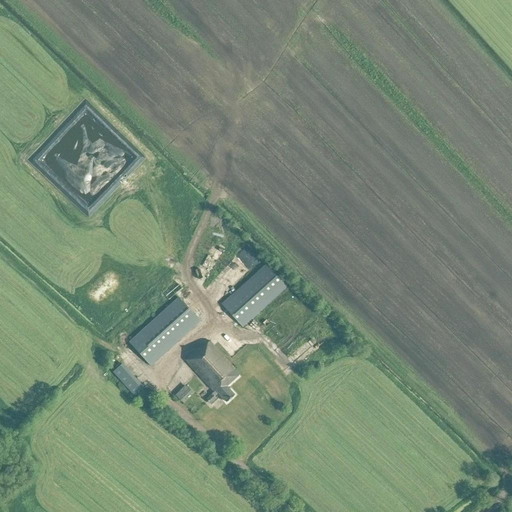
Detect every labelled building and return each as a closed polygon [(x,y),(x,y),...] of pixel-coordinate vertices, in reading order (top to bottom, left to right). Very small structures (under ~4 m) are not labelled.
[(243,251),(236,263),(250,271),(257,259),(243,251)] [(243,328),(287,287),(266,265),(222,305),(243,328)] [(150,366),(200,322),(179,298),(129,343),(150,366)] [(308,351),(314,354),(318,344),(312,341),(308,351)] [(240,375),(209,342),(203,348),(202,346),(186,361),(214,393),(212,395),(207,400),(210,404),(216,399),(215,398),(219,394),(227,403),(235,396),(227,387),(240,375)] [(135,395),(146,385),(125,362),(115,371),(135,395)] [(180,401),(190,391),(183,385),(173,395),(180,401)]
